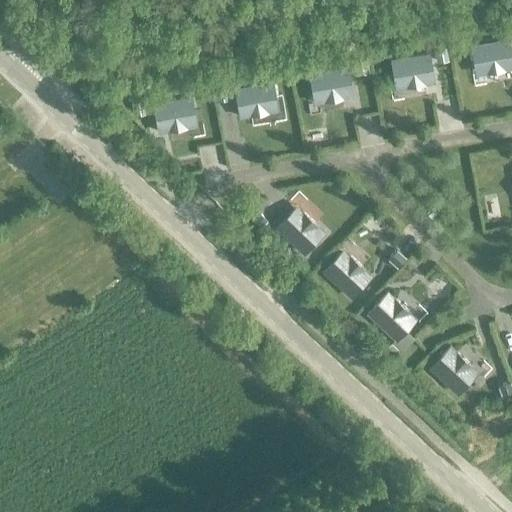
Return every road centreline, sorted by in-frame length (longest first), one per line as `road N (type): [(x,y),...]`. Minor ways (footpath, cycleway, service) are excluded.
road 1 (tertiary): [(481,511),(33,88)]
road 2 (unclassified): [(410,0),(77,60),(46,76)]
